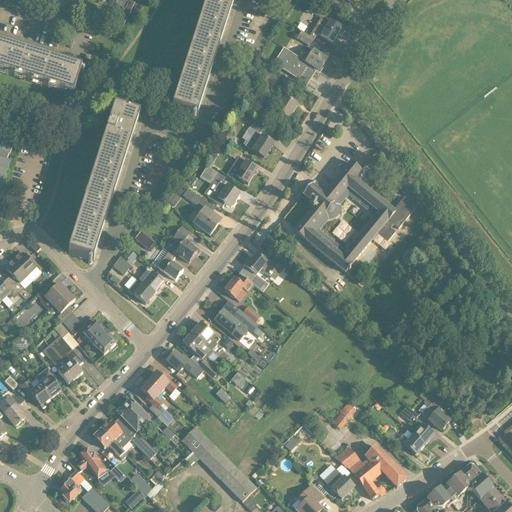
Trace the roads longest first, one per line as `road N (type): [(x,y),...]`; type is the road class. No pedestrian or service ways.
road 1 (residential): [(148,350),(242,235),(374,28)]
road 2 (residential): [(0,3),(74,26),(82,36),(70,60),(0,39)]
road 3 (residential): [(30,492),(148,350)]
road 4 (residential): [(111,247),(145,132),(154,127),(189,144)]
road 5 (residential): [(189,144),(111,247)]
road 6 (tertiary): [(373,511),(478,441)]
